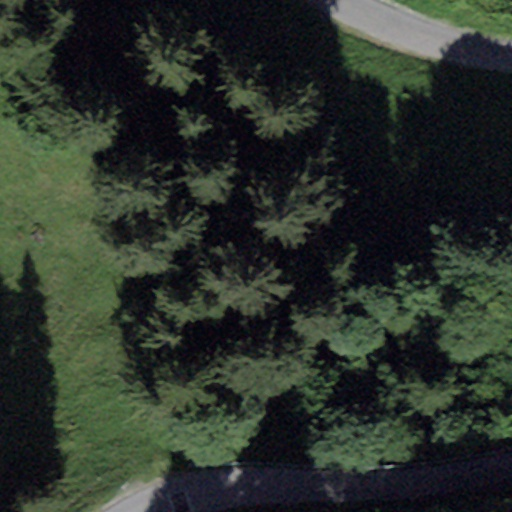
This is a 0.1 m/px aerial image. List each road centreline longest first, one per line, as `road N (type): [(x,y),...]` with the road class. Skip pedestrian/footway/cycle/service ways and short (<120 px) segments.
road 1 (unclassified): [(511,467),(192,496),(152,511)]
road 2 (unclassified): [(511,54),(437,47),(342,0)]
